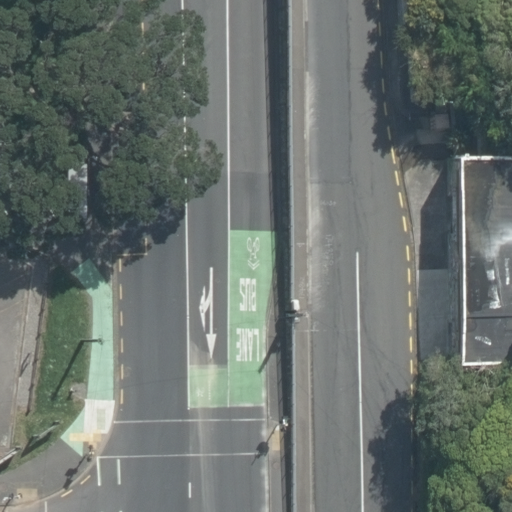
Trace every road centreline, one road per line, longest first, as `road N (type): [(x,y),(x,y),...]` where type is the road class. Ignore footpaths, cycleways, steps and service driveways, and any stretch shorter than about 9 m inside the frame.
road 1 (tertiary): [(348,0),(362,511)]
road 2 (secondary): [(188,511),(185,0)]
